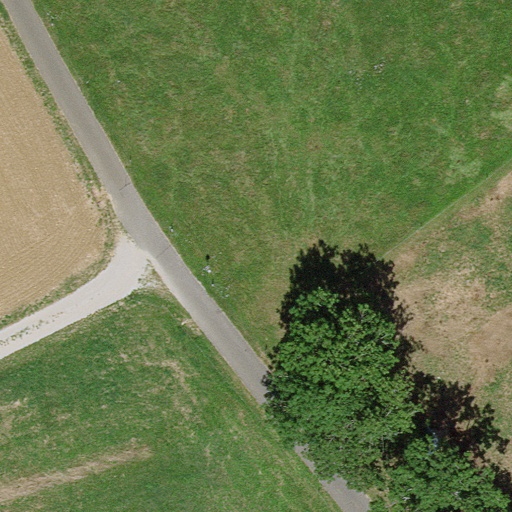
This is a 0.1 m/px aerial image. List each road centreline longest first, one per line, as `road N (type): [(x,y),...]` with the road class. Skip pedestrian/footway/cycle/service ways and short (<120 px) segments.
road 1 (track): [(362,511),(322,449),(144,251)]
road 2 (track): [(144,251),(1,0)]
road 3 (track): [(144,251),(58,313),(0,342)]
